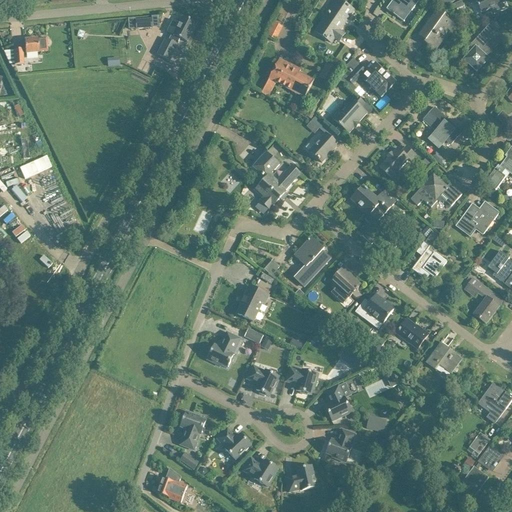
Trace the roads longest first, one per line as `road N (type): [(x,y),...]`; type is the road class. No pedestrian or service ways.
road 1 (primary): [(0,474),(244,0)]
road 2 (unclassified): [(0,419),(219,0)]
road 3 (unclassified): [(3,511),(148,237)]
road 4 (unclassified): [(148,237),(270,0)]
road 5 (unclassified): [(495,352),(312,210)]
road 6 (unclassified): [(182,0),(0,20)]
road 7 (unclassified): [(312,210),(426,84)]
road 8 (unclassified): [(130,511),(176,377)]
road 9 (unclassified): [(216,271),(241,225),(291,230),(312,210)]
road 10 (residential): [(426,84),(363,33),(386,0)]
